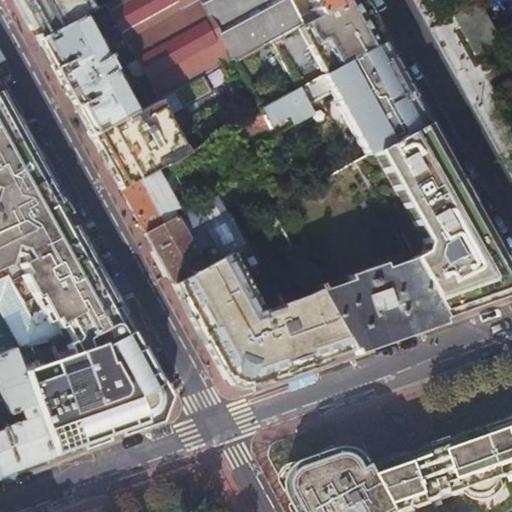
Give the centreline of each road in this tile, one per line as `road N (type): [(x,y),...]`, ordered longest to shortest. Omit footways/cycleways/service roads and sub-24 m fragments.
road 1 (residential): [(220,431),(0,37)]
road 2 (residential): [(220,431),(511,332)]
road 3 (residential): [(396,0),(511,207)]
road 4 (residential): [(0,510),(220,431)]
